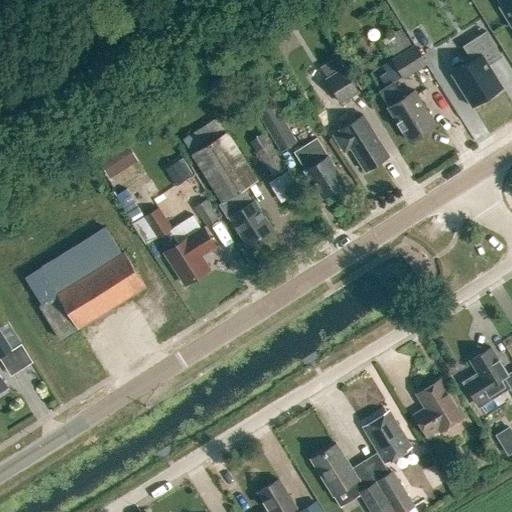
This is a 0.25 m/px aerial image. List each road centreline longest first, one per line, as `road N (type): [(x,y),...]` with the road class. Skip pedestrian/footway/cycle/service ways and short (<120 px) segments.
road 1 (unclassified): [(0,475),(474,177)]
road 2 (residential): [(106,511),(511,261)]
road 3 (track): [(75,399),(0,281)]
